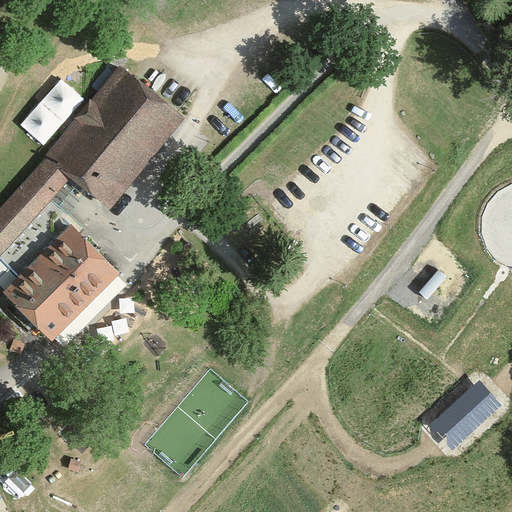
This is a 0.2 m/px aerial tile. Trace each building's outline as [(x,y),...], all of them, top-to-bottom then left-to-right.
[(185,98),(127,48),(0,188),(0,261),(55,198),(77,174),(106,198),(185,98)] [(55,198),(0,261),(0,274),(16,288),(77,217),(55,198)] [(85,209),(16,288),(55,322),(125,245),(85,209)] [(483,376),(435,424),(460,449),(508,401),(483,376)] [(15,511),(0,478),(0,511),(15,511)]
